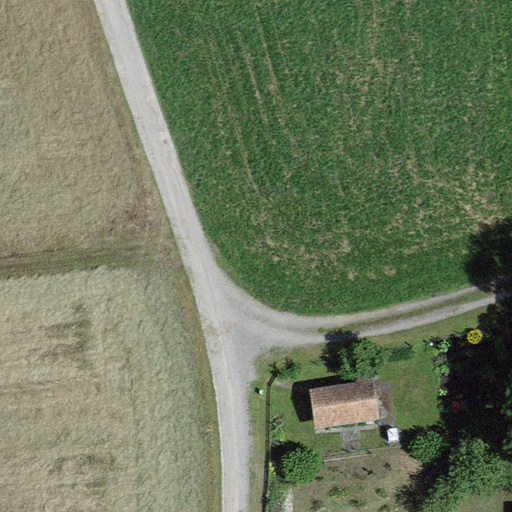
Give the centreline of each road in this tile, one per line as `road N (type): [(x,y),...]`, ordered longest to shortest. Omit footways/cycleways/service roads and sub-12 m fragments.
road 1 (unclassified): [(103,0),(203,291),(227,414),(231,511)]
road 2 (track): [(218,356),(350,335),(511,291)]
